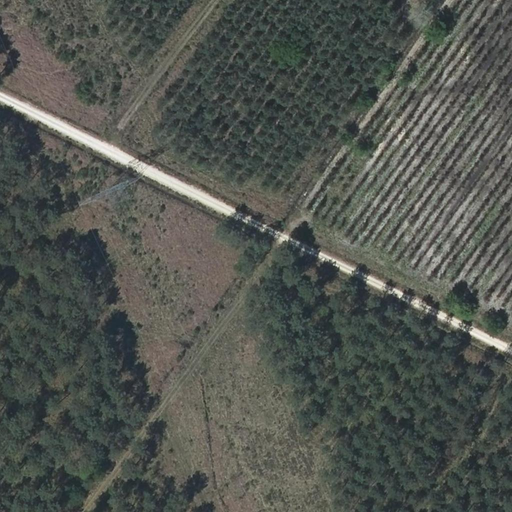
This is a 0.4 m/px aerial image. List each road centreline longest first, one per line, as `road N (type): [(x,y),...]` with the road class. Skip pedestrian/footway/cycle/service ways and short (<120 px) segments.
road 1 (track): [(0,93),(511,349)]
road 2 (track): [(113,150),(225,0)]
